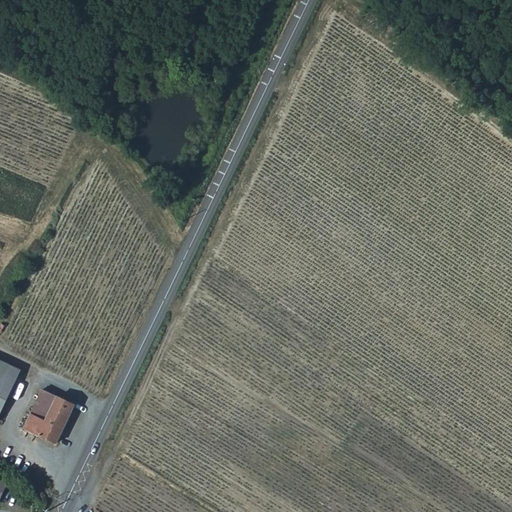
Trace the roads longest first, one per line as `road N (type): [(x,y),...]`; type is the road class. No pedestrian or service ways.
road 1 (secondary): [(58,511),(309,0)]
road 2 (track): [(0,70),(95,142),(183,264)]
